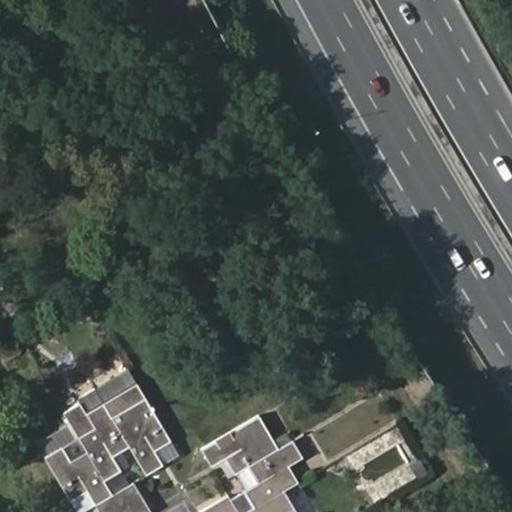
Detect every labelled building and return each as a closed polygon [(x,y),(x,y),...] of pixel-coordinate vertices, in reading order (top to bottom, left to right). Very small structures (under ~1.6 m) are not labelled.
[(220,225),(206,227),(209,242),(223,239),(220,225)] [(94,312),(85,296),(69,304),(78,321),(94,312)] [(17,351),(10,338),(0,344),(0,351),(4,358),(17,351)] [(123,364),(91,383),(100,400),(134,380),(123,364)] [(152,447),(168,439),(134,380),(100,400),(84,409),(77,396),(59,407),(83,448),(66,458),(57,444),(39,454),(65,499),(81,489),(89,503),(103,494),(108,491),(100,478),(116,469),(107,452),(123,443),(141,473),(161,462),(152,447)] [(91,383),(74,393),(77,396),(84,409),(100,400),(91,383)] [(270,438),(256,414),(198,449),(210,465),(222,458),(231,473),(244,464),(255,483),(242,491),(229,499),(234,507),(237,511),(296,511),(282,490),(295,482),(285,464),(299,456),(288,438),(275,446),(270,438)] [(57,444),(49,431),(32,441),(39,454),(57,444)] [(270,438),(275,446),(288,438),(283,431),(270,438)] [(168,439),(152,447),(161,462),(175,452),(168,439)] [(244,464),(231,473),(242,491),(255,483),(244,464)] [(116,469),(100,478),(108,491),(124,482),(116,469)] [(124,482),(108,491),(103,494),(89,503),(94,511),(140,511),(146,509),(129,479),(124,482)] [(73,511),(89,503),(81,489),(65,499),(72,511),(73,511)] [(197,511),(237,511),(234,507),(229,499),(227,494),(197,511)] [(298,511),(314,511),(307,496),(294,502),(298,511)]
